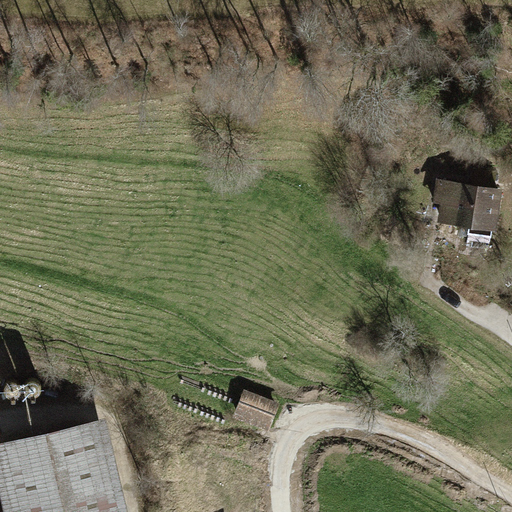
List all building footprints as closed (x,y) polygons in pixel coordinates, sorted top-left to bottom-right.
[(504,186),(438,177),(435,200),(441,201),(438,221),(498,229),(504,186)] [(496,301),(506,308),(511,299),(511,286),(508,284),(496,301)] [(3,390),(5,392),(7,394),(10,394),(13,394),(15,393),(18,391),(19,389),(20,386),(19,383),(18,380),(15,378),(13,377),(10,377),(7,378),(4,379),(3,382),(2,385),(2,388),(3,390)] [(24,390),(26,393),(28,394),(31,395),(34,395),(36,393),(39,392),(40,389),(41,386),(40,383),(39,380),(36,378),(34,377),(31,377),(28,378),(25,380),(24,382),(23,385),(23,388),(24,390)] [(277,404),(238,390),(227,418),(266,432),(277,404)] [(127,511),(105,418),(0,443),(0,484),(6,511),(127,511)]
